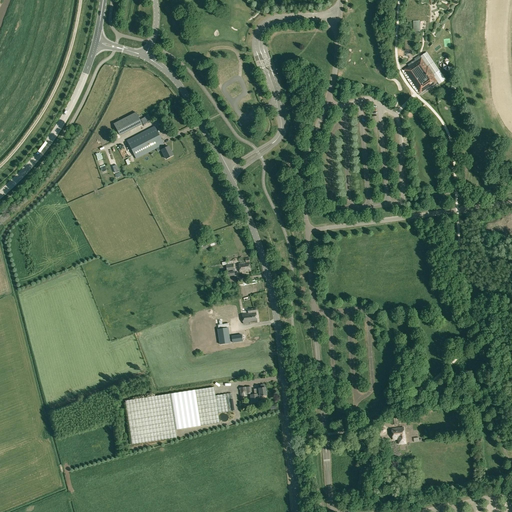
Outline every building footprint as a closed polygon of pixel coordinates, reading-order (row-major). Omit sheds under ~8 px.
[(405,39),(405,51),(415,51),(415,39),(405,39)] [(417,62),(414,64),(407,69),(422,91),(429,86),(436,81),(422,60),(418,63),(417,62)] [(433,64),(430,66),(436,74),(439,71),(433,64)] [(113,124),(119,135),(141,123),(136,113),(113,124)] [(141,119),(143,124),(151,121),(148,115),(141,119)] [(173,156),(168,147),(165,148),(164,145),(164,144),(155,127),(127,141),(136,159),(160,146),(162,150),(161,150),(166,159),(173,156)] [(200,245),(201,249),(220,243),(218,239),(200,245)] [(246,259),(246,263),(239,263),(240,273),(251,271),(249,259),(246,259)] [(248,311),(241,312),(241,316),(246,316),(247,322),(257,320),(256,312),(248,314),(248,311)] [(220,343),(230,342),(228,327),(218,328),(220,343)] [(257,394),(257,396),(259,396),(266,395),(267,395),(267,392),(266,392),(265,388),(264,385),(260,385),(261,388),(258,388),(259,389),(254,389),(254,395),(257,394)] [(247,394),(252,394),(251,386),(248,387),(240,388),(241,397),(247,396),(247,394)] [(171,394),(126,401),(133,445),(178,438),(177,430),(219,423),(218,413),(234,411),(232,393),(216,396),(214,387),(171,394)] [(399,417),(391,418),(392,425),(400,424),(399,417)] [(393,440),(398,439),(398,444),(405,443),(403,427),(392,429),(393,440)]
